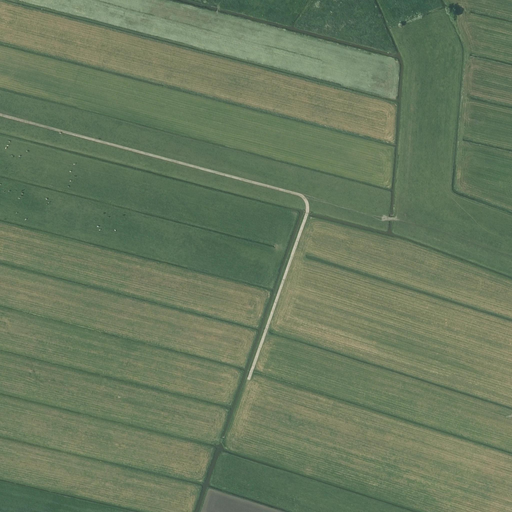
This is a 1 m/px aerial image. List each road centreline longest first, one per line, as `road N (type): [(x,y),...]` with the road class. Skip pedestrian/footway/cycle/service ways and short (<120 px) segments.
road 1 (track): [(404,4),(416,54),(398,218),(511,256)]
road 2 (track): [(300,196),(0,115)]
road 3 (track): [(300,196),(307,212),(248,379)]
